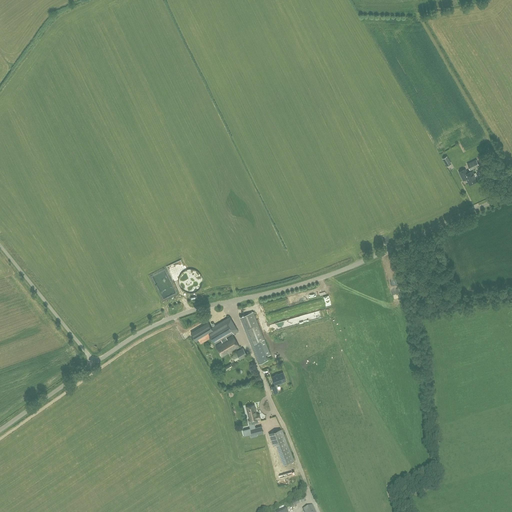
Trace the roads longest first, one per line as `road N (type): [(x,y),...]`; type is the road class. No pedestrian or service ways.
road 1 (unclassified): [(93,363),(169,319),(330,274),(511,194)]
road 2 (unclassified): [(93,363),(0,244)]
